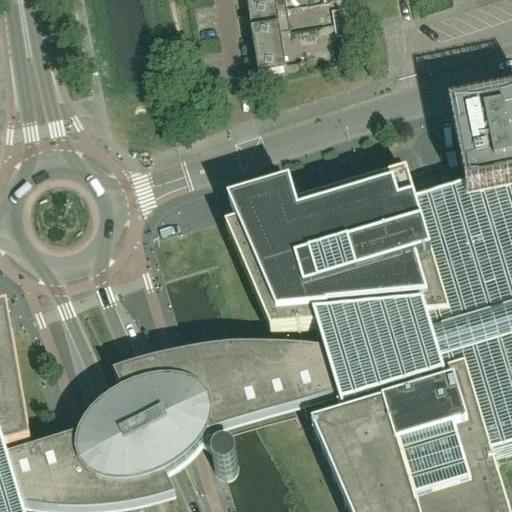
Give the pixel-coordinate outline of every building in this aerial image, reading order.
[(287,13),(284,0),(246,0),(250,19),(287,13)] [(290,36),(287,13),(250,19),(253,42),(290,36)] [(346,27),(344,14),(332,16),(334,29),(346,27)] [(348,40),(346,27),(334,29),(336,42),(348,40)] [(288,83),(281,38),(290,36),(253,42),(260,87),(288,83)] [(358,62),(356,55),(337,58),(339,68),(358,62)] [(239,236),(227,240),(273,345),(318,340),(330,383),(329,383),(327,384),(326,386),(325,387),(324,389),(324,391),(324,392),(324,393),(324,395),(325,397),(326,398),(327,400),(329,401),(330,402),(332,402),(334,402),(336,402),(338,409),(341,416),(342,420),(340,420),(345,435),(315,444),(344,511),(506,511),(493,468),(511,462),(511,121),(457,133),(470,198),(417,215),(416,204),(406,172),(356,187),(360,200),(298,218),(294,204),(233,222),(239,236)] [(0,511),(20,511),(11,476),(6,461),(31,454),(9,319),(0,320),(0,511)] [(76,456),(11,476),(20,511),(168,511),(162,499),(168,496),(171,495),(174,493),(176,492),(179,490),(182,488),(184,486),(187,484),(189,482),(191,479),(193,477),(196,475),(198,472),(199,469),(201,467),(205,460),(215,467),(215,468),(214,468),(214,469),(214,470),(214,471),(214,472),(214,473),(214,474),(215,474),(215,475),(215,476),(216,476),(216,477),(216,478),(217,478),(217,479),(218,480),(219,480),(219,481),(220,481),(220,482),(221,482),(222,482),(223,483),(224,483),(225,483),(226,483),(227,483),(228,483),(229,483),(230,483),(230,482),(231,482),(232,482),(233,481),(234,481),(234,480),(235,480),(235,479),(236,479),(236,478),(237,478),(237,477),(237,476),(238,476),(238,475),(238,474),(238,473),(238,472),(239,472),(239,471),(239,470),(238,469),(238,468),(238,467),(238,466),(237,465),(237,464),(236,464),(236,463),(235,463),(235,462),(234,462),(234,461),(233,461),(232,460),(231,460),(231,459),(230,459),(229,459),(228,459),(227,459),(226,459),(225,459),(224,459),(223,459),(222,459),(222,460),(221,460),(220,460),(212,455),(209,453),(213,446),(329,412),(324,398),(322,393),(315,370),(299,368),(281,367),(264,367),(247,368),(229,369),(212,370),(195,373),(178,376),(161,379),(144,384),(111,394),(121,413),(115,416),(112,418),(109,420),(106,422),(104,424),(101,425),(98,428),(96,430),(93,432),(91,435),(89,437),(87,440),(85,442),(83,445),(81,448),(79,450),(77,453),(76,456)]
